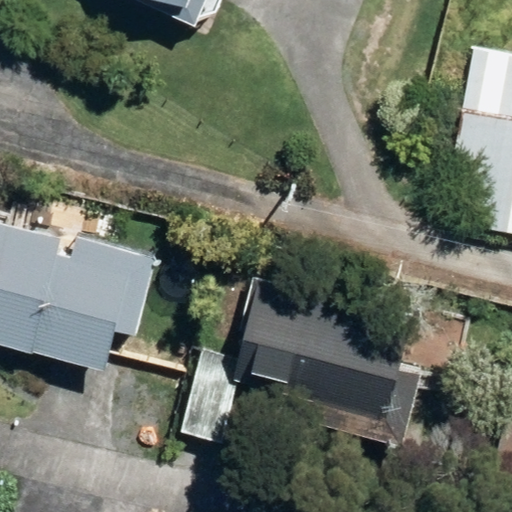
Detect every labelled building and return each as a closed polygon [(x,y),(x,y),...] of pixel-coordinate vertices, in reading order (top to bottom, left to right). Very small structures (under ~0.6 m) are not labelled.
[(156,0),(188,14),(193,0),(156,0)] [(469,218),(511,225),(511,114),(489,110),(469,218)] [(0,335),(93,360),(104,318),(126,325),(145,251),(66,232),(62,250),(51,246),(56,229),(0,214),(0,335)] [(200,228),(159,227),(157,276),(198,278),(200,228)] [(297,413),(392,439),(411,365),(387,357),(400,310),(245,269),(223,352),(194,344),(172,425),(214,436),(230,374),(302,393),(297,413)]
